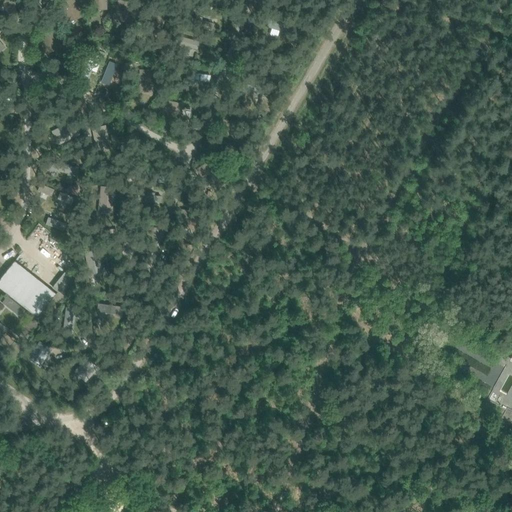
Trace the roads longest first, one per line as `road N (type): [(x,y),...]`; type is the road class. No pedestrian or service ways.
road 1 (unclassified): [(44,415),(92,411),(135,368),(356,0)]
road 2 (track): [(246,0),(192,155),(118,328)]
road 3 (track): [(0,251),(25,202),(25,82),(11,22),(0,17)]
road 4 (track): [(25,82),(55,77),(192,155)]
road 5 (track): [(172,511),(44,415)]
